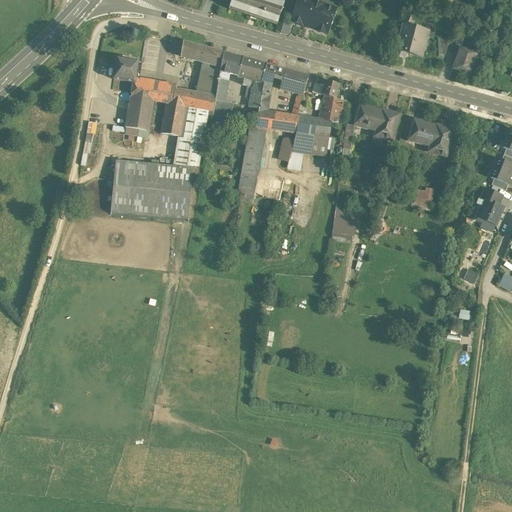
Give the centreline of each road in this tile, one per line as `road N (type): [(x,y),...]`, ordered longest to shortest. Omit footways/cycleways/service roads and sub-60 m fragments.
road 1 (secondary): [(124,0),(511,110)]
road 2 (track): [(485,288),(460,511)]
road 3 (track): [(0,417),(64,212)]
road 4 (primary): [(0,87),(89,0)]
